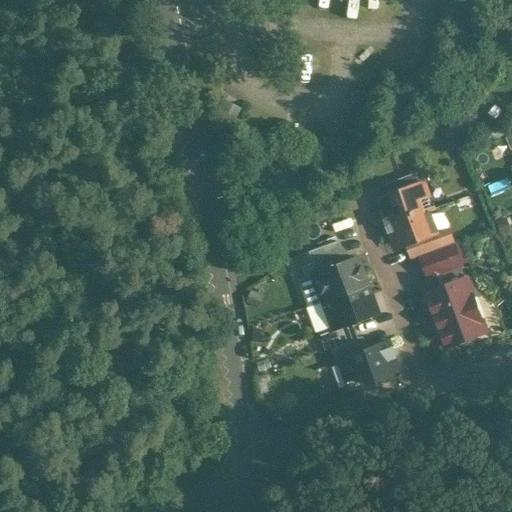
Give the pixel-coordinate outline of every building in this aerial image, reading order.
[(233,138),(224,130),(217,139),(225,146),(233,138)] [(416,173),(386,184),(391,195),(420,185),(416,173)] [(391,195),(382,198),(387,211),(383,212),(386,220),(389,226),(428,211),(428,212),(433,210),(423,183),(420,185),(391,195)] [(428,211),(389,226),(391,232),(393,239),(397,237),(400,247),(409,244),(435,235),(436,234),(428,212),(428,211)] [(435,235),(409,244),(414,259),(421,257),(441,249),(435,235)] [(335,241),(306,252),(310,263),(311,266),(339,256),(340,255),(335,241)] [(441,249),(421,257),(429,279),(424,289),(426,294),(444,288),(440,275),(463,267),(454,244),(441,249)] [(310,263),(299,267),(303,278),(310,275),(310,274),(341,262),(339,256),(311,266),(310,263)] [(341,262),(310,274),(310,275),(303,278),(296,280),(306,307),(365,285),(355,257),(341,262)] [(426,294),(426,295),(445,347),(458,343),(458,345),(464,348),(472,345),(475,339),(470,325),(482,321),(467,279),(444,288),(426,294)] [(365,285),(306,307),(316,332),(329,327),(330,328),(350,321),(364,316),(366,317),(372,315),(374,310),(372,304),(369,303),(363,286),(365,286),(365,285)] [(350,321),(330,328),(329,327),(316,332),(315,332),(322,350),(328,348),(356,338),(350,321)] [(328,348),(333,360),(364,349),(360,337),(356,338),(328,348)] [(364,349),(333,360),(334,366),(330,367),(337,387),(342,386),(344,391),(397,371),(385,341),(364,349)]
